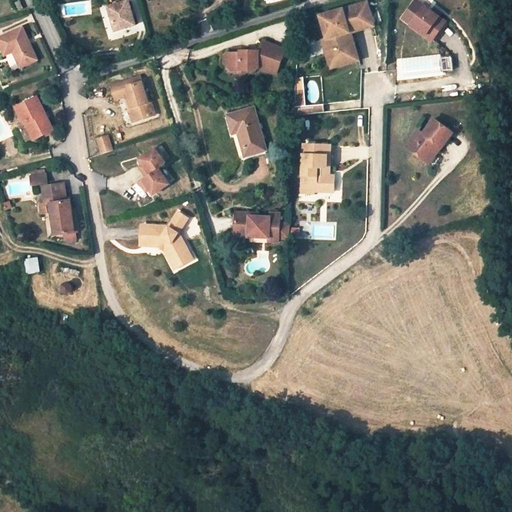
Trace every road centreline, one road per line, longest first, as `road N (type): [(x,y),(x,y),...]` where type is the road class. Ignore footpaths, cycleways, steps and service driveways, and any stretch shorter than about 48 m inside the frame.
road 1 (residential): [(376,96),(373,240),(294,301),(266,362),(242,376),(213,375),(144,340),(103,280),(68,78)]
road 2 (residential): [(68,78),(295,7)]
